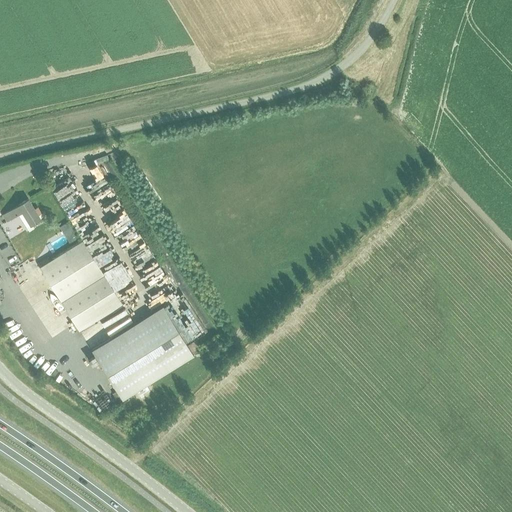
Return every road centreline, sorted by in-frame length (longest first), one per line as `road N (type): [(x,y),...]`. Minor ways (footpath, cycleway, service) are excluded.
road 1 (unclassified): [(0,156),(297,88),(354,55),(393,0)]
road 2 (tertiary): [(0,369),(187,511)]
road 3 (trunk): [(123,511),(0,425)]
